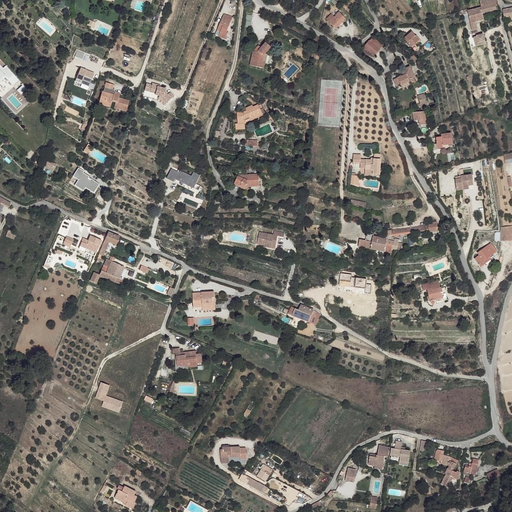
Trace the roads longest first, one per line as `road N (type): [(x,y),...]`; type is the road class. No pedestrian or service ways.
road 1 (unclassified): [(492,378),(480,297),(457,239),(406,154),(379,77),(345,56)]
road 2 (residential): [(0,195),(17,206),(46,203),(204,274),(289,300)]
road 3 (residential): [(497,430),(464,443),(396,430),(375,436),(352,449),(327,491),(291,511)]
road 4 (residential): [(313,308),(387,355),(438,373),(492,378)]
road 5 (unknown): [(350,240),(340,218),(345,56)]
road 6 (unknown): [(91,391),(108,355),(162,325),(183,264)]
road 7 (residential): [(208,127),(231,75),(246,0)]
